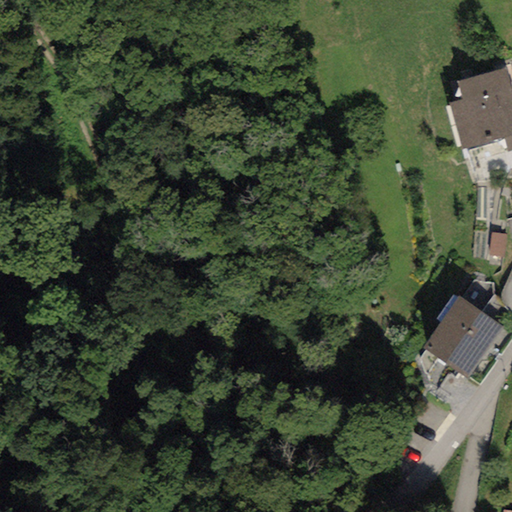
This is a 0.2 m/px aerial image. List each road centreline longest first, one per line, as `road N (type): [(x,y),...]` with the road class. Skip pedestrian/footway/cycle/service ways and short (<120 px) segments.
road 1 (track): [(124,511),(179,425),(168,334),(31,61),(0,18)]
road 2 (unclassified): [(476,408),(384,511)]
